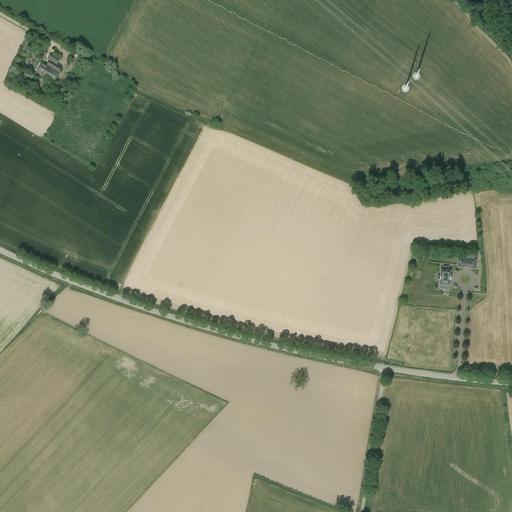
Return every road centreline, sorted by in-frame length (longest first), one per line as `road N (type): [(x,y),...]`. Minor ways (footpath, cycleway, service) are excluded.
road 1 (unclassified): [(385,368),(221,332),(0,250)]
road 2 (unclassified): [(361,511),(385,368)]
road 3 (unclassified): [(511,383),(385,368)]
